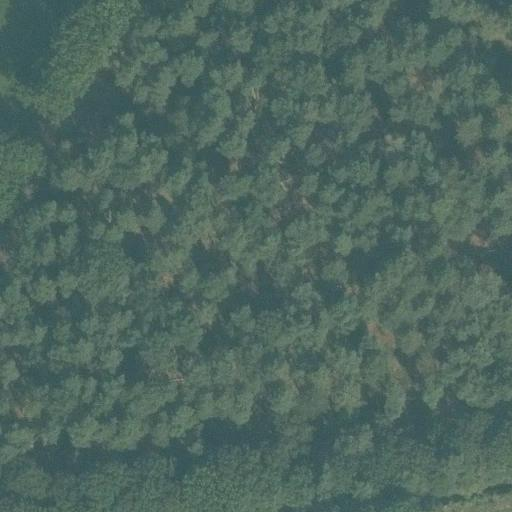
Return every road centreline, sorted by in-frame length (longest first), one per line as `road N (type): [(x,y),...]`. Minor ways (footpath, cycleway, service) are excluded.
road 1 (track): [(511,444),(147,511)]
road 2 (track): [(0,225),(154,0)]
